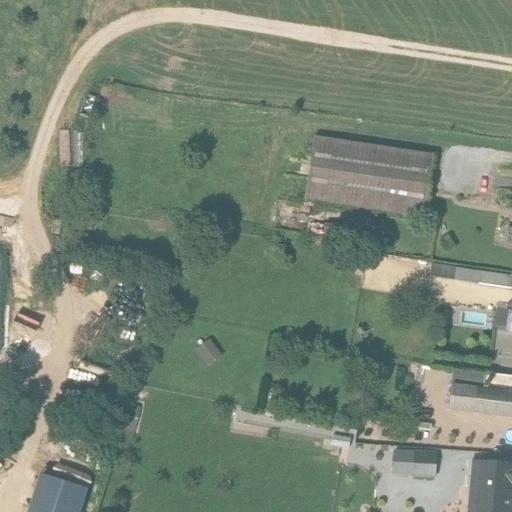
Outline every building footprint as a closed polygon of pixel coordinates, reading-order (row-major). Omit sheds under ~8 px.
[(319,140),(312,204),(421,215),(428,151),(319,140)] [(511,225),(511,229),(505,229),(501,249),(511,250),(511,225)] [(347,227),(345,243),(364,247),(365,246),(384,249),(387,233),(347,227)] [(453,281),(454,270),(431,266),(429,278),(453,281)] [(454,270),(453,281),(509,290),(510,278),(454,270)] [(511,304),(504,304),(500,335),(511,337),(511,304)] [(209,340),(193,352),(205,369),(221,357),(209,340)] [(511,420),(511,378),(452,372),(447,414),(511,420)] [(131,400),(121,439),(132,441),(141,402),(131,400)] [(332,437),(330,447),(348,450),(350,440),(332,437)] [(383,476),(424,476),(424,456),(383,456),(383,476)] [(511,469),(468,465),(463,511),(508,511),(511,489),(511,469)] [(80,511),(87,491),(39,476),(27,511),(80,511)]
